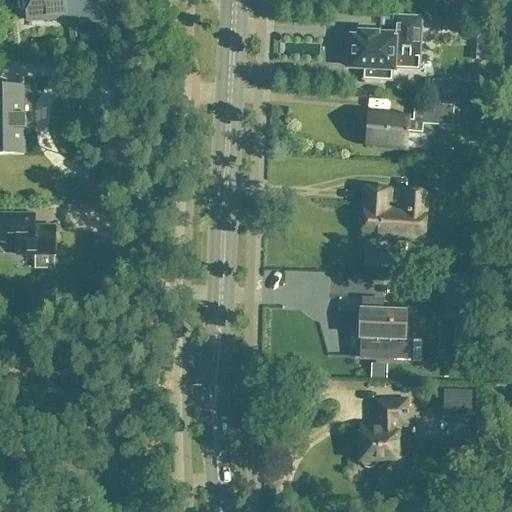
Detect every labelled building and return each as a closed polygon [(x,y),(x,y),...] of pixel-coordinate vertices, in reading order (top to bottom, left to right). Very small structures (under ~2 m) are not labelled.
[(75,22),(102,21),(100,0),(20,0),(21,8),(23,10),(25,10),(26,21),(59,19),(61,17),(74,16),(75,22)] [(494,0),(493,15),(508,14),(509,0),(494,0)] [(420,48),(420,46),(421,18),(394,17),(394,35),(360,33),(359,38),(352,38),(351,69),(366,69),(365,79),(393,80),(393,73),(395,73),(395,71),(412,72),(413,48),(420,48)] [(433,103),(492,107),(493,87),(467,86),(435,84),(433,103)] [(23,115),(23,85),(0,85),(0,154),(23,154),(23,129),(25,129),(25,128),(24,128),(24,116),(25,116),(25,115),(23,115)] [(409,117),(370,114),(367,146),(406,149),(407,131),(422,133),(423,122),(436,123),(437,106),(415,105),(414,121),(408,120),(409,117)] [(486,191),(489,167),(471,165),(468,190),(486,191)] [(365,188),(361,236),(422,241),(426,193),(406,191),(405,203),(388,201),(389,190),(365,188)] [(56,269),(56,255),(56,227),(29,228),(30,214),(4,214),(4,243),(18,243),(18,255),(25,256),(36,255),(36,268),(56,269)] [(446,277),(446,305),(462,306),(461,318),(485,318),(486,278),(446,277)] [(360,339),(362,339),(361,360),(403,361),(404,340),(405,340),(406,312),(381,312),(382,306),(363,305),(363,311),(361,311),(360,339)] [(487,358),(487,387),(505,387),(505,358),(487,358)] [(377,424),(361,425),(362,463),(362,465),(364,467),(367,468),(370,469),(374,467),(375,466),(376,464),(376,459),(398,459),(397,432),(399,432),(399,422),(407,421),(407,402),(398,402),(398,399),(376,400),(377,424)]
